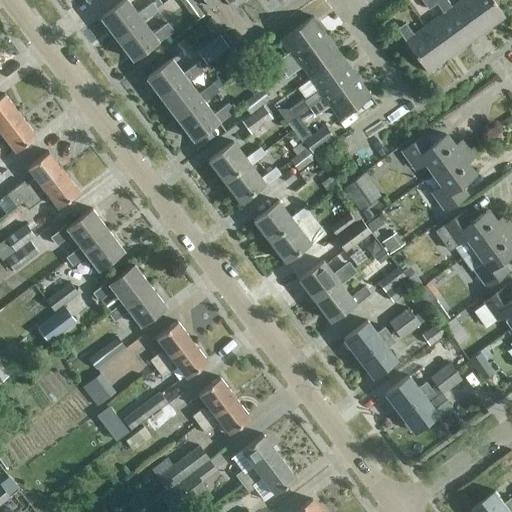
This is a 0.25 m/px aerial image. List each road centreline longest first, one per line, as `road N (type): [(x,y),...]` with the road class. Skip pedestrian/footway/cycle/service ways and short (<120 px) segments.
road 1 (residential): [(396,511),(12,0)]
road 2 (residential): [(343,145),(407,100),(341,0)]
road 3 (residential): [(396,511),(511,427)]
